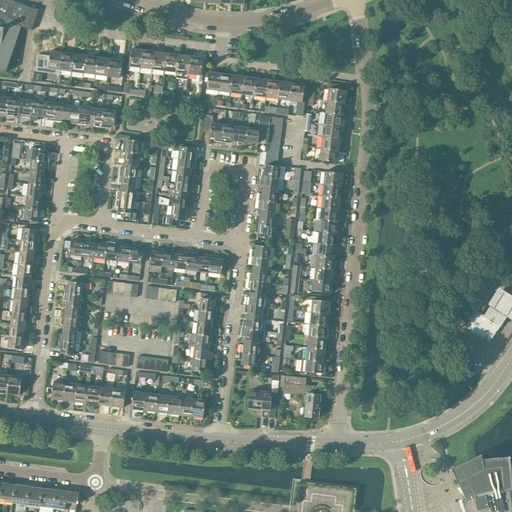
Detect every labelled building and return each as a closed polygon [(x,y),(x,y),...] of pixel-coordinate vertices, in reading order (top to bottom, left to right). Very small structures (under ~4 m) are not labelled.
[(0,0),(0,72),(6,73),(21,27),(32,31),(40,10),(17,2),(13,0),(0,0)] [(141,68),(143,51),(131,49),(129,67),(141,68)] [(141,68),(153,70),(155,52),(143,51),(141,68)] [(60,71),(62,53),(50,52),(48,69),(60,71)] [(153,70),(164,71),(167,54),(155,52),(153,70)] [(60,71),(72,72),(74,55),(62,53),(60,71)] [(164,71),(176,73),(178,55),(167,54),(164,71)] [(72,72),(84,74),(86,57),(74,55),(72,72)] [(176,73),(189,74),(191,57),(178,55),(176,73)] [(84,74),(96,76),(98,58),(86,57),(84,74)] [(191,57),(189,74),(196,75),(195,80),(197,82),(199,83),(202,81),(202,76),(201,76),(203,59),(191,57)] [(96,76),(108,77),(110,60),(98,58),(96,76)] [(122,62),(110,60),(108,77),(120,79),(122,62)] [(34,73),(32,81),(41,82),(42,74),(34,73)] [(206,90),(218,92),(220,74),(208,73),(206,90)] [(218,92),(229,93),(232,76),(220,74),(218,92)] [(229,93),(241,95),(244,78),(232,76),(229,93)] [(241,95),(253,96),(255,79),(244,78),(241,95)] [(253,96),(265,98),(268,81),(255,79),(253,96)] [(265,98),(277,100),(279,82),(268,81),(265,98)] [(277,100),(289,101),(291,84),(279,82),(277,100)] [(291,84),(289,101),(296,102),(294,117),(301,118),(303,103),(301,103),(304,86),(291,84)] [(326,101),(343,103),(345,91),(339,90),(340,85),(328,84),(326,101)] [(81,96),(82,91),(74,91),(73,95),(78,96),(77,101),(80,102),(81,96)] [(162,94),(161,99),(168,99),(173,100),(173,95),(168,95),(169,92),(162,91),(162,94)] [(0,114),(7,116),(9,98),(0,96),(0,114)] [(14,113),(18,114),(20,100),(9,98),(7,116),(14,117),(14,113)] [(22,118),(30,119),(32,101),(20,100),(18,114),(23,114),(22,118)] [(38,116),(42,117),(44,103),(32,101),(30,119),(38,120),(38,116)] [(326,101),(324,113),(342,115),(343,103),(326,101)] [(46,121),(54,122),(56,104),(44,103),(42,117),(47,117),(46,121)] [(62,119),(66,120),(68,106),(56,104),(54,122),(62,123),(62,119)] [(70,124),(78,125),(80,108),(68,106),(66,120),(71,121),(70,124)] [(86,123),(90,123),(91,109),(80,108),(78,125),(86,126),(86,123)] [(94,127),(101,128),(103,111),(91,109),(90,123),(95,124),(94,127)] [(116,112),(103,111),(101,128),(109,129),(110,125),(114,126),(116,112)] [(324,113),(323,125),(340,127),(342,115),(324,113)] [(220,143),(223,125),(210,124),(211,117),(204,116),(202,131),(209,132),(208,138),(213,139),(213,142),(220,143)] [(260,116),(259,126),(268,127),(270,117),(260,116)] [(228,141),(233,141),(235,127),(223,125),(220,143),(228,144),(228,141)] [(323,125),(321,137),(339,139),(340,127),(323,125)] [(237,145),(245,146),(247,129),(235,127),(233,141),(237,142),(237,145)] [(247,129),(245,146),(252,147),(252,144),(257,144),(258,139),(264,140),(265,131),(247,129)] [(321,137),(320,149),(337,151),(339,139),(321,137)] [(123,144),(122,151),(139,154),(141,142),(126,140),(126,145),(123,144)] [(162,142),(161,156),(165,157),(167,157),(169,143),(162,142)] [(32,144),(31,160),(48,163),(49,155),(45,155),(46,150),(39,149),(40,145),(32,144)] [(175,144),(174,151),(179,152),(178,159),(195,161),(196,154),(192,154),(193,148),(190,148),(191,146),(175,144)] [(336,163),(337,151),(320,149),(318,161),(336,163)] [(124,160),(123,164),(138,166),(139,154),(122,151),(121,159),(124,160)] [(178,159),(176,171),(190,173),(191,168),(194,169),(195,161),(178,159)] [(31,160),(29,173),(43,174),(44,170),(47,170),(48,163),(31,160)] [(120,168),(119,175),(136,177),(137,170),(142,171),(143,166),(138,166),(123,164),(123,168),(120,168)] [(262,170),(261,178),(278,180),(280,168),(276,167),(265,166),(265,170),(262,170)] [(176,171),(175,182),(192,185),(193,177),(190,177),(190,173),(176,171)] [(302,182),(303,182),(310,183),(311,172),(304,171),(302,182)] [(324,172),(323,185),(340,186),(341,174),(324,172)] [(29,173),(28,184),(45,186),(46,179),(43,179),(43,174),(29,173)] [(121,183),(121,188),(135,189),(136,177),(119,175),(118,183),(121,183)] [(263,185),(262,190),(276,192),(278,180),(261,178),(260,185),(263,185)] [(191,192),(192,185),(175,182),(174,189),(168,189),(167,194),(173,194),(187,196),(187,192),(191,192)] [(303,182),(302,190),(307,190),(310,191),(311,183),(310,183),(303,182)] [(28,184),(26,196),(40,198),(41,194),(44,194),(45,186),(28,184)] [(323,185),(321,196),(339,198),(340,186),(323,185)] [(117,192),(116,199),(133,201),(135,189),(121,188),(120,192),(117,192)] [(259,194),(258,202),(275,204),(276,192),(262,190),(262,194),(259,194)] [(173,194),(171,206),(188,209),(189,201),(186,201),(187,196),(173,194)] [(26,196),(25,208),(42,210),(43,203),(40,202),(40,198),(26,196)] [(321,196),(320,208),(338,210),(339,198),(321,196)] [(301,198),(300,206),(305,206),(309,207),(309,202),(305,201),(306,198),(301,198)] [(133,201),(116,199),(115,207),(118,207),(118,212),(124,213),(123,219),(137,220),(138,213),(132,212),(133,201)] [(260,209),(259,214),(273,215),(275,204),(258,202),(257,209),(260,209)] [(188,209),(171,206),(170,218),(166,217),(165,224),(177,226),(178,220),(184,221),(184,216),(187,216),(188,209)] [(42,210),(25,208),(23,220),(37,222),(38,217),(41,218),(42,210)] [(320,208),(319,220),(336,222),(338,210),(320,208)] [(256,218),(255,225),(272,227),(273,215),(259,214),(259,218),(256,218)] [(286,218),(285,229),(294,230),(295,219),(286,218)] [(319,220),(318,232),(335,234),(336,222),(319,220)] [(272,227),(255,225),(254,233),(257,233),(256,238),(270,240),(272,227)] [(22,228),(20,240),(38,243),(39,235),(36,235),(36,230),(22,228)] [(293,240),(294,230),(285,229),(284,239),(293,240)] [(318,232),(317,244),(334,246),(335,234),(318,232)] [(81,256),(83,239),(76,238),(76,241),(71,240),(69,255),(81,256)] [(81,256),(88,257),(88,262),(93,263),(93,258),(95,244),(91,243),(91,240),(83,239),(81,256)] [(20,240),(19,252),(33,254),(34,250),(37,250),(38,243),(20,240)] [(93,258),(105,260),(107,242),(99,241),(99,244),(95,244),(93,258)] [(105,260),(117,261),(119,247),(114,246),(115,243),(107,242),(105,260)] [(117,261),(128,263),(131,245),(123,244),(123,247),(119,247),(117,261)] [(317,244),(315,256),(333,258),(334,246),(317,244)] [(131,245),(128,263),(141,264),(143,250),(138,250),(139,247),(131,245)] [(251,250),(250,258),(268,260),(269,247),(255,246),(254,250),(251,250)] [(160,273),(161,271),(160,271),(163,250),(156,249),(155,252),(151,251),(149,265),(150,266),(149,272),(160,273)] [(173,269),(175,254),(171,254),(171,251),(163,250),(160,271),(161,271),(173,273),(173,269)] [(19,252),(17,264),(35,267),(36,259),(33,259),(33,254),(19,252)] [(173,269),(185,270),(187,253),(180,252),(179,255),(175,254),(173,269)] [(185,270),(197,272),(199,257),(194,257),(195,254),(187,253),(185,270)] [(197,272),(209,273),(211,256),(203,255),(203,258),(199,257),(197,272)] [(218,257),(211,256),(209,273),(221,275),(223,261),(218,260),(218,257)] [(315,256),(314,268),(332,270),(333,258),(315,256)] [(252,266),(252,270),(266,272),(268,260),(250,258),(250,265),(252,266)] [(17,264),(16,276),(30,278),(31,273),(34,274),(35,267),(17,264)] [(314,268),(313,280),(330,282),(332,270),(314,268)] [(249,274),(248,282),(265,284),(266,272),(252,270),(251,274),(249,274)] [(16,276),(14,288),(32,290),(33,283),(30,282),(30,278),(16,276)] [(292,278),(290,292),(295,293),(297,293),(299,278),(292,277),(292,278)] [(0,278),(0,286),(1,286),(8,286),(8,279),(0,278)] [(330,282),(313,280),(312,292),(329,294),(330,282)] [(65,286),(64,294),(81,296),(83,284),(69,282),(68,287),(65,286)] [(249,289),(249,294),(263,296),(265,284),(248,282),(247,289),(249,289)] [(138,286),(132,285),(130,297),(137,298),(138,286)] [(151,300),(153,287),(146,287),(145,299),(151,300)] [(484,315),(500,325),(505,317),(511,321),(511,319),(511,296),(497,287),(487,304),(489,305),(484,315)] [(14,288),(13,300),(27,302),(28,297),(31,298),(32,290),(14,288)] [(177,290),(171,290),(169,302),(175,303),(177,290)] [(66,302),(66,306),(80,308),(81,296),(64,294),(63,301),(66,302)] [(246,298),(245,305),(262,308),(263,296),(249,294),(248,298),(246,298)] [(473,296),(461,315),(471,320),(466,328),(489,342),(500,325),(484,315),(477,311),(483,302),(473,296)] [(200,299),(199,311),(216,313),(217,305),(214,305),(215,300),(200,299)] [(13,300),(11,312),(29,314),(30,306),(27,306),(27,302),(13,300)] [(311,300),(310,313),(327,314),(329,302),(311,300)] [(280,309),(280,310),(285,311),(286,302),(281,302),(281,305),(276,304),(276,309),(280,309)] [(247,313),(246,318),(260,320),(262,308),(245,305),(244,313),(247,313)] [(62,310),(61,318),(78,320),(80,308),(66,306),(65,310),(62,310)] [(199,311),(197,323),(212,325),(212,320),(215,320),(216,313),(199,311)] [(11,312),(10,324),(24,326),(25,320),(28,321),(29,314),(11,312)] [(310,313),(308,325),(326,326),(327,314),(310,313)] [(63,325),(62,330),(77,332),(78,320),(61,318),(60,325),(63,325)] [(243,322),(242,330),(258,332),(260,320),(246,318),(245,322),(243,322)] [(197,323),(196,334),(196,335),(213,337),(214,329),(211,329),(212,325),(197,323)] [(10,324),(9,336),(26,338),(26,330),(24,330),(24,326),(10,324)] [(308,325),(307,337),(325,339),(326,326),(308,325)] [(59,334),(58,341),(75,344),(77,332),(62,330),(62,334),(59,334)] [(244,337),(243,342),(257,343),(258,332),(242,330),(241,336),(244,337)] [(194,346),(194,347),(209,348),(209,344),(212,344),(213,337),(196,335),(196,334),(192,334),(191,342),(189,341),(188,346),(194,346)] [(9,336),(7,348),(21,350),(22,345),(25,345),(26,338),(9,336)] [(307,337),(306,349),(324,351),(325,339),(307,337)] [(75,344),(58,341),(57,349),(60,349),(60,354),(74,356),(75,344)] [(240,345),(239,353),(255,355),(257,343),(243,342),(243,346),(240,345)] [(88,355),(87,362),(94,363),(95,356),(95,353),(96,346),(91,346),(90,355),(88,355)] [(194,347),(193,358),(210,360),(211,353),(208,353),(209,348),(194,347)] [(306,349),(305,360),(305,361),(322,363),(324,351),(306,349)] [(255,355),(239,353),(238,360),(241,361),(240,365),(254,367),(255,355)] [(24,357),(11,355),(11,360),(11,362),(23,364),(24,357)] [(210,360),(193,358),(191,371),(206,372),(206,368),(209,368),(210,360)] [(168,360),(162,359),(160,371),(167,372),(168,360)] [(305,361),(305,360),(300,359),(299,375),(306,375),(306,372),(321,374),(322,363),(305,361)] [(0,391),(7,393),(9,375),(0,374),(0,391)] [(9,375),(7,393),(19,394),(21,377),(9,375)] [(47,377),(45,388),(52,388),(51,399),(63,401),(65,383),(66,378),(61,378),(61,383),(53,382),(54,378),(47,377)] [(305,396),(303,417),(317,418),(319,395),(316,395),(316,387),(305,386),(305,379),(283,377),(281,394),(305,396)] [(63,401),(75,402),(77,385),(65,383),(63,401)] [(75,402),(87,404),(89,386),(77,385),(75,402)] [(87,404),(98,405),(100,388),(89,386),(87,404)] [(98,405),(111,407),(113,389),(100,388),(98,405)] [(113,389),(111,407),(123,408),(125,391),(113,389)] [(249,390),(247,409),(262,410),(261,417),(274,419),(277,393),(271,392),(249,390)] [(142,411),(145,393),(133,392),(131,410),(142,411)] [(142,411),(155,413),(157,395),(145,393),(142,411)] [(155,413),(167,414),(169,396),(157,395),(155,413)] [(167,414),(179,416),(181,398),(169,396),(167,414)] [(179,416),(191,417),(193,400),(181,398),(179,416)] [(205,401),(193,400),(191,417),(203,419),(205,401)] [(481,454),(451,469),(455,477),(461,475),(469,491),(462,492),(465,499),(461,500),(465,511),(511,511),(509,490),(511,489),(511,483),(509,456),(482,459),(481,455),(481,454)] [(0,487),(0,500),(12,502),(14,484),(1,482),(0,487)] [(12,502),(25,504),(28,485),(14,484),(12,502)] [(25,504),(39,506),(41,487),(28,485),(25,504)] [(39,506),(53,508),(55,489),(41,487),(39,506)] [(53,508),(64,509),(64,507),(65,501),(77,503),(78,503),(79,492),(55,489),(53,508)]
